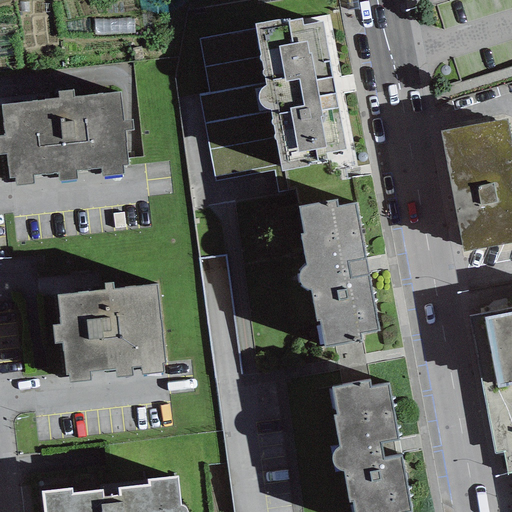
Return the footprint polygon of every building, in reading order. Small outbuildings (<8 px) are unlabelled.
[(357,10),(355,0),(347,0),(349,11),(357,10)] [(282,165),(314,160),(328,157),(326,149),(346,146),(322,17),(303,20),(301,13),(289,16),(289,13),(255,19),(261,51),(258,52),(264,84),(262,86),(259,88),(258,93),(258,99),(260,102),(264,106),(268,106),(274,138),(278,137),(282,165)] [(59,95),(2,101),(5,132),(0,132),(0,150),(7,150),(9,174),(15,174),(16,182),(34,180),(33,170),(59,168),(60,176),(76,174),(75,166),(101,164),(102,171),(123,169),(122,162),(128,161),(125,127),(133,126),(132,116),(123,117),(120,89),(73,94),(73,87),(58,88),(59,95)] [(511,142),(507,115),(440,128),(463,248),(511,238),(511,142)] [(337,196),(299,202),(304,228),(301,229),(307,261),(304,263),(302,266),(300,271),(301,276),(302,280),(307,283),(311,284),(317,315),(320,315),(324,342),(357,338),(363,329),(378,326),(368,270),(365,254),(356,198),(338,202),(337,196)] [(104,285),(58,290),(61,320),(54,321),(56,336),(63,336),(66,368),(69,367),(70,377),(90,375),(89,365),(116,362),(117,371),(132,370),(132,361),(141,360),(142,370),(163,368),(162,359),(165,358),(158,280),(114,284),(113,275),(103,276),(104,285)] [(511,310),(484,316),(497,383),(511,380),(511,310)] [(511,380),(497,383),(484,316),(470,318),(496,451),(504,450),(507,471),(511,470),(511,380)] [(369,378),(332,384),(337,410),(334,411),(339,443),(337,445),(335,447),(333,452),(333,458),(335,462),(339,465),(344,466),(350,497),(353,496),(355,511),(394,511),(395,511),(411,506),(401,452),(383,455),(381,439),(398,436),(389,380),(370,383),(369,378)] [(70,486),(42,489),(44,511),(185,511),(186,511),(187,509),(187,507),(185,504),(184,502),(181,502),(178,473),(148,476),(149,482),(120,485),(121,492),(103,493),(103,486),(70,489),(70,486)]
